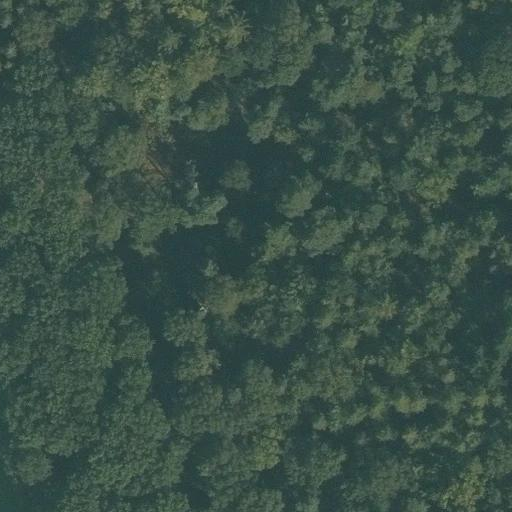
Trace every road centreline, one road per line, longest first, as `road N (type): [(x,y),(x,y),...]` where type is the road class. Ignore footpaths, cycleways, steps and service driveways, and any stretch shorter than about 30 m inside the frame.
road 1 (track): [(184,511),(186,481),(142,390),(64,133),(37,0)]
road 2 (track): [(251,511),(242,420),(242,0)]
road 3 (track): [(0,374),(46,511)]
